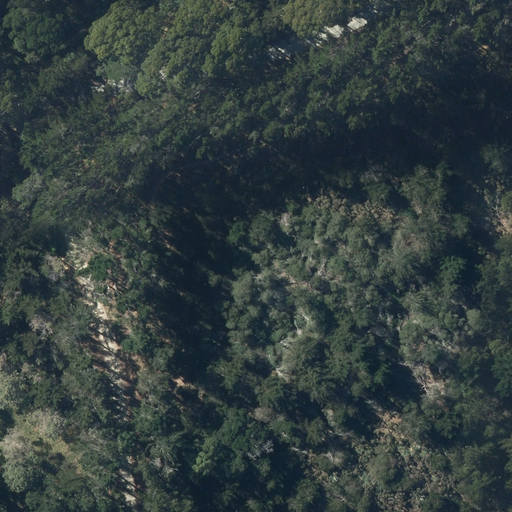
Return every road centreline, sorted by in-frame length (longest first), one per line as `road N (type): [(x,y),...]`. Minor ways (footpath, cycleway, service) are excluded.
road 1 (track): [(130,511),(113,441),(116,411),(175,384),(184,358),(185,313),(153,205),(158,184),(405,89),(511,30)]
road 2 (unclassified): [(357,0),(190,71),(54,101),(0,102)]
road 3 (track): [(116,411),(109,345),(43,211),(23,101)]
